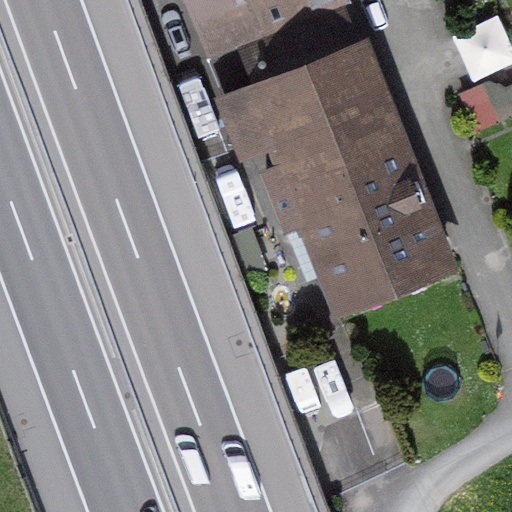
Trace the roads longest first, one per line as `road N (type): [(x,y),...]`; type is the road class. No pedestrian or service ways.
road 1 (motorway): [(232,511),(43,0)]
road 2 (motorway): [(0,171),(126,511)]
road 3 (residential): [(511,441),(432,484),(413,511)]
